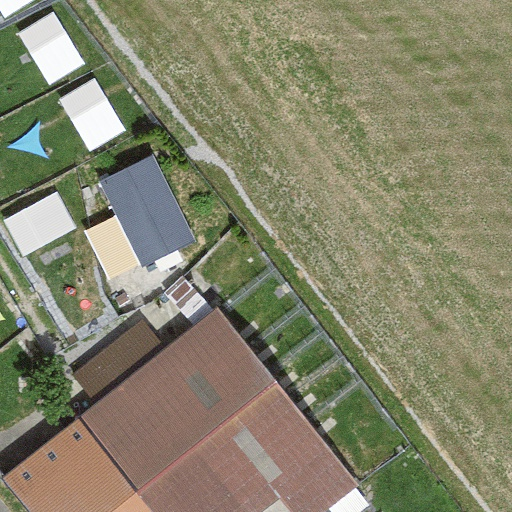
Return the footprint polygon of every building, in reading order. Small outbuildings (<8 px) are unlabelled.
[(62,4),(26,20),(50,73),(86,57),(62,4)] [(92,141),(129,120),(100,67),(62,88),(92,141)] [(156,144),(99,170),(139,258),(196,232),(156,144)] [(8,209),(24,245),(77,221),(61,185),(8,209)] [(11,488),(31,511),(261,511),(275,501),(283,511),(320,511),(347,491),(213,325),(11,488)]
